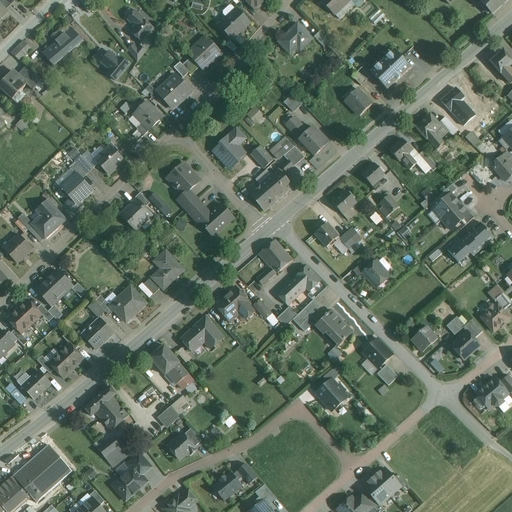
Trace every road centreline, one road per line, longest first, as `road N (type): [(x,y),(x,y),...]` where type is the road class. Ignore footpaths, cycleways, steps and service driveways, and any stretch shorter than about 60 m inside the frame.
road 1 (tertiary): [(0,452),(273,227)]
road 2 (tertiary): [(273,227),(511,21)]
road 3 (residential): [(137,511),(179,477),(292,418),(308,418),(353,474)]
road 4 (residential): [(171,133),(0,306)]
road 5 (residential): [(273,227),(444,396)]
road 6 (residential): [(292,0),(171,133)]
road 7 (residential): [(171,133),(273,227)]
